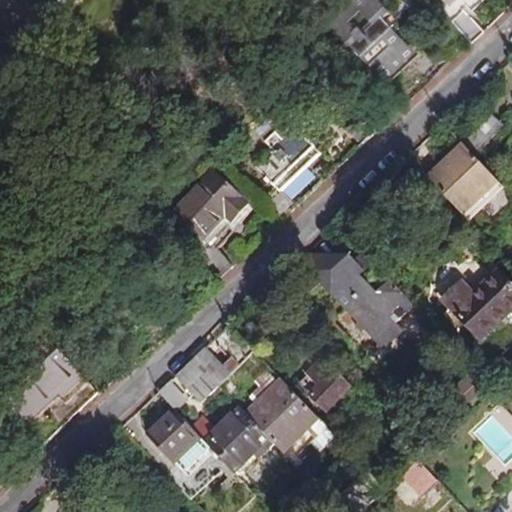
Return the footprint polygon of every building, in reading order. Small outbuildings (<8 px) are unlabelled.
[(67,0),(61,7),(65,11),(76,0),(67,0)] [(377,75),(411,43),(387,18),(394,12),(382,0),(338,0),(319,18),(324,23),(346,47),(348,45),(377,75)] [(448,20),(470,44),(483,32),(460,8),(448,20)] [(382,81),(408,57),(417,49),(411,43),(377,75),(382,81)] [(405,105),(430,81),(408,57),(382,81),(405,105)] [(449,130),(463,146),(490,121),(475,105),(449,130)] [(256,168),(295,209),(317,188),(302,171),(309,165),(316,173),(327,162),(296,130),(284,142),(275,133),(265,142),(273,152),(256,168)] [(428,179),(464,216),(499,183),(463,146),(428,179)] [(317,188),(325,181),(316,173),(309,165),(302,171),(317,188)] [(247,206),(208,171),(171,212),(204,241),(225,218),(231,223),(247,206)] [(184,270),(206,293),(232,268),(211,245),(184,270)] [(310,294),(320,285),(345,264),(350,270),(358,263),(350,255),(306,254),(288,271),(310,294)] [(390,281),(376,292),(361,275),(366,272),(358,263),(350,270),(345,264),(320,285),(383,351),(404,331),(396,322),(413,305),(390,281)] [(481,340),(511,310),(511,285),(498,271),(473,295),(461,283),(443,300),(481,340)] [(44,410),(62,429),(99,395),(46,339),(0,382),(0,390),(24,416),(31,423),(44,410)] [(194,359),(220,387),(232,375),(206,348),(194,359)] [(201,404),(220,387),(194,359),(176,377),(201,404)] [(254,383),(266,395),(279,383),(267,370),(254,383)] [(309,397),(328,414),(353,387),(334,370),(309,397)] [(271,441),(283,454),(319,420),(282,380),(279,383),(266,395),(246,414),(271,441)] [(170,382),(158,393),(175,411),(176,412),(188,401),(170,382)] [(0,427),(6,433),(24,416),(0,390),(0,427)] [(224,463),(235,475),(271,441),(246,414),(240,408),(215,431),(204,442),(224,463)] [(174,465),(165,473),(188,497),(224,463),(204,442),(190,426),(176,412),(175,411),(147,437),(174,465)] [(200,416),(190,426),(204,442),(215,431),(200,416)] [(2,445),(14,458),(30,443),(18,430),(2,445)] [(402,476),(417,492),(434,476),(419,461),(402,476)]
